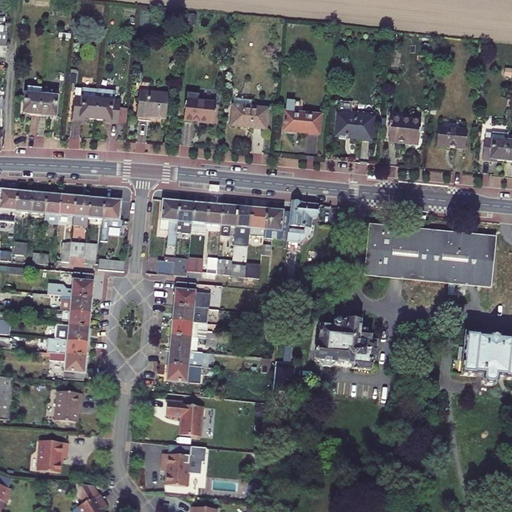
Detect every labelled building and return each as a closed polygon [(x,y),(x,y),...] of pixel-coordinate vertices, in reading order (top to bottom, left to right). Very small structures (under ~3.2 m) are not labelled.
[(42,88),(27,87),(26,94),(25,94),(23,114),(38,115),(42,88)] [(38,115),(55,117),(55,116),(57,101),(58,90),(42,88),(38,115)] [(98,90),(81,88),(75,88),(74,97),(72,120),(80,121),(83,121),(83,119),(95,120),(98,90)] [(120,102),(114,101),(115,92),(98,90),(95,120),(107,121),(107,123),(118,124),(119,109),(120,102)] [(137,116),(149,117),(166,119),(169,93),(140,90),(137,116)] [(186,100),(199,101),(200,94),(187,93),(186,100)] [(214,124),(216,103),(199,101),(186,100),(184,120),(196,122),(214,124)] [(268,109),(251,107),(252,101),(234,100),(231,125),(256,128),(266,129),(268,109)] [(302,113),(294,113),(295,101),(286,100),(283,130),(305,133),(316,134),(319,134),(320,115),(302,113)] [(55,116),(63,117),(64,102),(57,101),(55,116)] [(294,113),(302,113),(303,101),(295,101),(294,113)] [(118,124),(125,125),(126,110),(119,109),(118,124)] [(338,114),(361,117),(362,111),(338,109),(338,114)] [(373,112),(362,111),(361,117),(338,114),(335,136),(340,136),(340,137),(345,138),(346,137),(363,138),(370,139),(373,112)] [(397,142),(418,144),(421,121),(390,118),(388,141),(397,142)] [(455,148),(465,149),(467,130),(438,127),(436,145),(455,148)] [(497,160),(505,161),(507,141),(508,134),(492,132),(491,134),(490,140),(484,139),(482,161),(493,162),(493,160),(497,160)] [(0,221),(14,223),(15,212),(17,192),(0,189),(0,221)] [(17,192),(15,212),(30,213),(32,193),(17,192)] [(46,194),(32,193),(30,213),(44,215),(46,194)] [(44,215),(44,223),(58,224),(61,196),(46,194),(44,215)] [(75,197),(61,196),(58,224),(73,225),(75,197)] [(73,225),(87,227),(88,219),(89,198),(75,197),(73,225)] [(102,220),(104,200),(89,198),(88,219),(102,220)] [(120,201),(104,200),(102,220),(100,241),(107,242),(108,228),(121,229),(122,221),(119,221),(120,201)] [(168,247),(175,248),(177,233),(179,202),(162,201),(160,221),(161,221),(160,229),(169,230),(168,247)] [(191,232),(194,203),(179,202),(177,233),(191,234),(191,232)] [(194,203),(191,232),(206,234),(207,225),(209,205),(194,203)] [(316,220),(318,205),(302,203),(301,204),(291,203),(290,212),(289,227),(304,228),(304,235),(288,234),(288,240),(287,249),(291,249),(292,242),(299,243),(310,235),(311,219),(316,220)] [(221,227),(223,206),(209,205),(207,225),(221,227)] [(236,228),(238,207),(223,206),(221,227),(220,236),(230,237),(230,227),(236,228)] [(252,209),(238,207),(236,228),(250,229),(252,209)] [(252,209),(250,229),(250,237),(264,238),(267,210),(252,209)] [(288,234),(289,227),(290,212),(267,210),(264,238),(288,240),(288,234)] [(17,222),(15,237),(27,239),(29,223),(17,222)] [(365,275),(489,288),(494,238),(370,226),(365,275)] [(238,266),(239,254),(241,254),(242,243),(234,242),(232,261),(231,276),(231,277),(244,278),(245,267),(238,266)] [(15,243),(14,256),(26,257),(27,244),(15,243)] [(70,256),(84,258),(85,244),(71,243),(71,245),(70,256)] [(61,263),(69,263),(70,256),(71,245),(63,244),(61,263)] [(96,245),(85,244),(84,258),(84,264),(94,265),(96,245)] [(262,256),(271,257),(272,246),(263,245),(262,256)] [(40,265),(41,255),(33,254),(32,264),(40,265)] [(188,259),(174,258),(174,263),(173,276),(187,277),(188,259)] [(203,268),(202,274),(216,275),(218,260),(218,259),(209,258),(207,268),(203,268)] [(203,261),(189,259),(187,273),(202,275),(202,274),(203,268),(203,261)] [(125,262),(114,261),(98,260),(97,270),(113,272),(124,272),(125,262)] [(232,261),(218,260),(216,275),(231,276),(232,261)] [(157,275),(173,276),(174,263),(164,261),(158,261),(157,275)] [(247,265),(246,278),(260,279),(261,266),(247,265)] [(8,267),(7,275),(18,276),(23,276),(24,268),(8,267)] [(47,295),(56,296),(62,296),(91,299),(93,275),(74,273),(72,290),(63,286),(48,284),(47,295)] [(176,282),(174,306),(194,308),(196,284),(176,282)] [(47,295),(32,294),(32,302),(55,304),(56,296),(47,295)] [(62,296),(60,311),(63,311),(90,314),(91,299),(62,296)] [(219,310),(220,302),(210,301),(209,309),(219,310)] [(174,306),(172,321),(192,323),(194,308),(174,306)] [(209,309),(208,317),(218,319),(219,310),(209,309)] [(90,314),(63,311),(62,321),(69,322),(69,326),(88,328),(90,314)] [(42,324),(54,325),(55,317),(43,316),(42,324)] [(340,321),(340,328),(332,327),(319,326),(317,343),(315,343),(314,361),(320,361),(319,362),(323,364),(332,366),(335,364),(335,362),(353,365),(352,368),(371,370),(372,361),(375,362),(378,341),(371,340),(372,331),(360,330),(361,322),(359,322),(359,321),(357,318),(352,317),(348,319),(347,321),(345,320),(345,322),(340,321)] [(340,321),(341,318),(333,317),(332,327),(340,328),(340,321)] [(0,334),(9,335),(10,321),(7,320),(0,319),(0,334)] [(207,334),(208,324),(192,323),(172,321),(171,335),(198,338),(206,338),(217,339),(218,334),(207,334)] [(56,325),(55,339),(56,339),(87,342),(88,328),(69,326),(56,325)] [(503,377),(503,378),(511,379),(511,337),(508,337),(508,338),(481,335),(481,334),(464,332),(463,348),(459,347),(458,358),(462,359),(460,374),(477,376),(477,374),(482,375),(481,380),(485,384),(494,385),(497,380),(498,376),(503,377)] [(190,351),(197,352),(198,338),(171,335),(169,350),(190,351)] [(0,348),(8,350),(9,339),(0,338),(0,348)] [(206,346),(216,348),(217,339),(206,338),(206,346)] [(87,342),(56,339),(55,354),(86,357),(87,342)] [(51,346),(40,345),(40,352),(50,354),(51,346)] [(288,348),(286,366),(288,366),(294,367),(296,349),(288,348)] [(197,352),(190,351),(169,350),(168,364),(188,366),(201,367),(202,353),(197,352)] [(66,363),(64,380),(84,381),(86,357),(55,354),(50,354),(49,361),(66,363)] [(262,373),(269,373),(271,359),(263,358),(262,373)] [(215,360),(204,359),(204,362),(203,367),(215,368),(215,360)] [(168,364),(166,381),(186,383),(188,366),(168,364)] [(287,372),(288,366),(286,366),(276,365),(275,374),(273,391),(293,393),(295,373),(287,372)] [(215,368),(203,367),(203,375),(214,376),(215,368)] [(0,420),(10,422),(10,413),(11,404),(12,396),(12,388),(13,378),(0,377),(0,420)] [(81,408),(83,394),(57,392),(54,421),(78,423),(79,413),(79,408),(81,408)] [(168,401),(166,416),(181,418),(179,435),(201,437),(204,407),(183,406),(183,403),(168,401)] [(256,409),(258,417),(265,416),(263,407),(256,409)] [(67,459),(68,445),(40,441),(37,471),(61,474),(61,465),(62,459),(64,459),(67,459)] [(168,455),(184,456),(185,447),(169,445),(168,455)] [(166,476),(165,485),(188,488),(191,457),(184,456),(168,455),(162,454),(161,471),(164,472),(166,472),(166,476)] [(0,511),(3,502),(7,503),(11,490),(0,486),(0,511)] [(103,511),(102,510),(106,508),(99,495),(77,508),(70,511),(103,511)]
